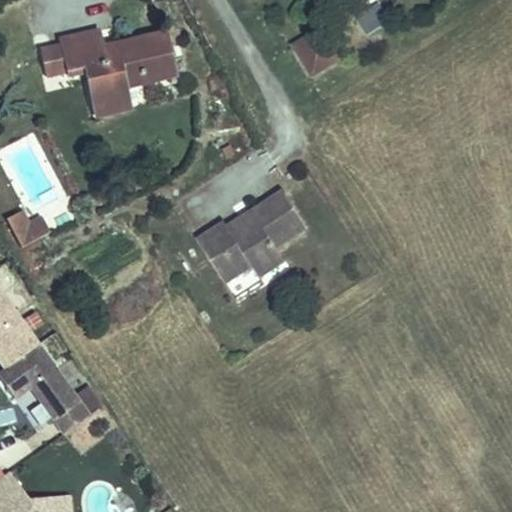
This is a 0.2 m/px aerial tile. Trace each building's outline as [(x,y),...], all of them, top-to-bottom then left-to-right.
[(380,5),(357,19),(366,33),(389,19),(380,5)] [(329,25),(294,46),(313,77),(348,56),(329,25)] [(62,46),(40,51),(46,77),(68,72),(85,68),(86,72),(94,107),(125,99),(123,89),(175,77),(165,34),(130,42),(131,48),(103,55),(102,48),(98,31),(61,40),(62,46)] [(131,48),(130,42),(102,48),(103,55),(131,48)] [(128,110),(125,99),(94,107),(96,117),(128,110)] [(230,147),(222,151),(226,158),(234,154),(230,147)] [(199,242),(226,284),(252,267),(260,278),(286,261),(277,248),(308,228),(284,192),(253,213),(256,217),(232,232),(229,228),(226,224),(199,242)] [(28,225),(21,212),(6,220),(21,249),(39,239),(34,228),(44,222),(42,218),(28,225)] [(232,232),(256,217),(253,213),(229,228),(232,232)] [(50,233),(44,222),(34,228),(39,239),(50,233)] [(0,362),(5,369),(0,372),(0,378),(15,399),(31,388),(64,434),(88,416),(87,415),(100,406),(93,397),(81,406),(74,396),(0,292),(0,362)] [(74,396),(81,406),(93,397),(86,388),(74,396)] [(0,511),(21,511),(24,511),(23,504),(31,503),(9,472),(4,476),(11,486),(10,490),(7,497),(2,502),(0,503),(0,511)] [(0,479),(0,502),(2,502),(7,497),(10,490),(11,486),(4,476),(0,479)] [(69,511),(68,499),(31,503),(23,504),(24,511),(21,511),(69,511)]
